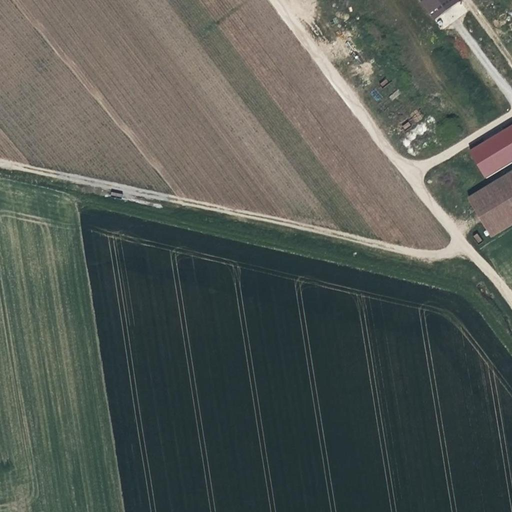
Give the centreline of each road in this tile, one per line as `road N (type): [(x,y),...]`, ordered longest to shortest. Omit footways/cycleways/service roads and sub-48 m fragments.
road 1 (track): [(464,243),(431,253),(0,163)]
road 2 (track): [(279,0),(511,294)]
